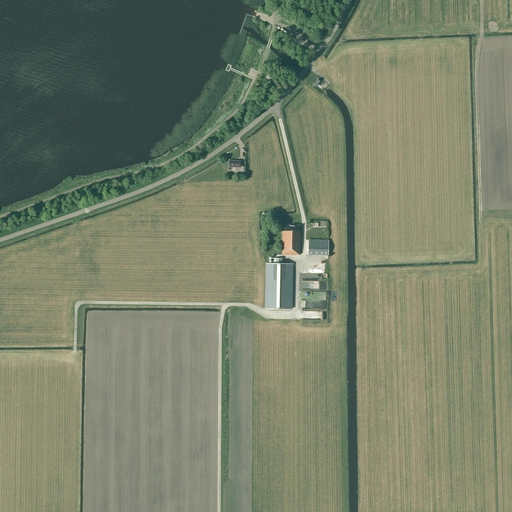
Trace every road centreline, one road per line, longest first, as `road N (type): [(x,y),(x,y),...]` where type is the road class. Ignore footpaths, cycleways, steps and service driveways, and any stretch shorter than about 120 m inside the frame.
road 1 (unclassified): [(0,240),(134,193),(215,152),(287,92),(350,0)]
road 2 (track): [(296,315),(266,315),(249,304),(78,303),(75,352)]
road 3 (track): [(480,0),(479,222)]
road 4 (track): [(223,304),(219,511)]
